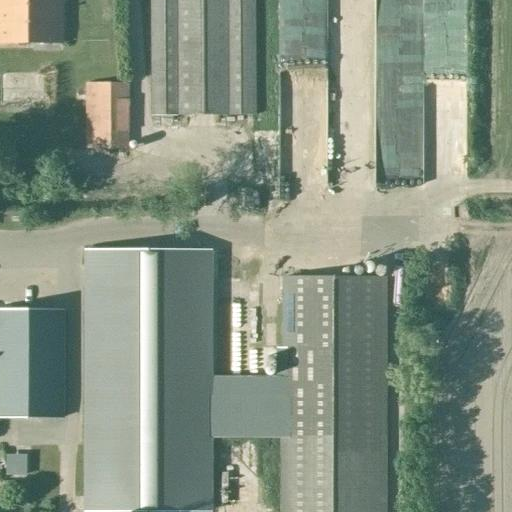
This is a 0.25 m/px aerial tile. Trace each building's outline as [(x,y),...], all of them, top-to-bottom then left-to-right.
[(0,0),(0,43),(61,44),(61,0),(0,0)] [(149,0),(149,116),(252,116),(252,0),(149,0)] [(126,150),(127,84),(85,83),(84,149),(126,150)] [(87,253),(86,511),(208,511),(208,440),(281,440),(281,403),(208,403),(208,253),(87,253)] [(383,511),(383,279),(281,279),(281,403),(281,458),(281,511),(383,511)] [(0,417),(62,418),(62,311),(0,310),(0,417)]
